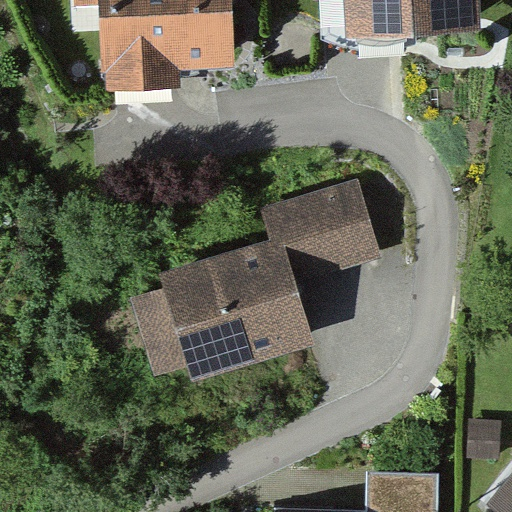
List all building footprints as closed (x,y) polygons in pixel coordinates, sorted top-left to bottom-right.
[(236,68),(233,0),(99,0),(102,73),(106,73),(107,92),(182,90),(181,70),(236,68)] [(480,0),(345,0),(348,37),(483,29),(480,0)] [(315,346),(297,283),(383,258),(359,181),(262,210),(271,240),(161,273),(165,289),(131,299),(155,378),(189,368),(193,382),(315,346)] [(511,511),(511,475),(488,504),(497,511),(511,511)] [(327,511),(328,501),(205,500),(204,511),(327,511)]
